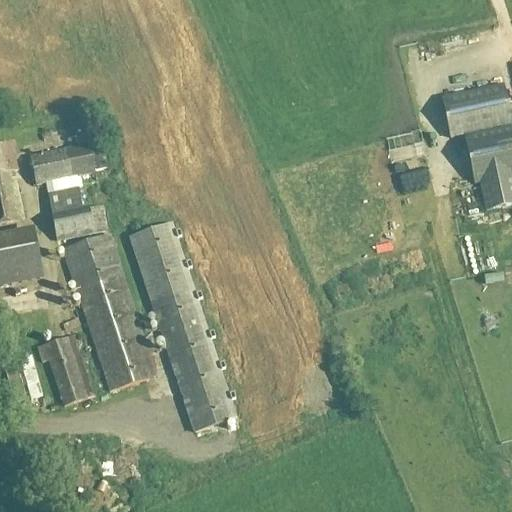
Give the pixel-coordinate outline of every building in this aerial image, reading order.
[(503,87),(489,89),(441,100),(450,137),(462,134),(473,187),(479,186),(484,214),(497,211),(511,208),(511,128),(503,87)] [(18,174),(12,146),(0,148),(0,226),(21,222),(11,175),(18,174)] [(89,147),(31,159),(38,188),(95,175),(89,147)] [(58,198),(89,191),(86,178),(55,185),(58,198)] [(78,213),(53,219),(58,244),(108,234),(102,208),(78,213)] [(129,240),(194,435),(236,421),(171,226),(129,240)] [(63,251),(66,261),(110,394),(155,379),(108,236),(63,251)] [(94,399),(80,357),(73,337),(36,350),(42,366),(48,364),(64,409),(94,399)]
